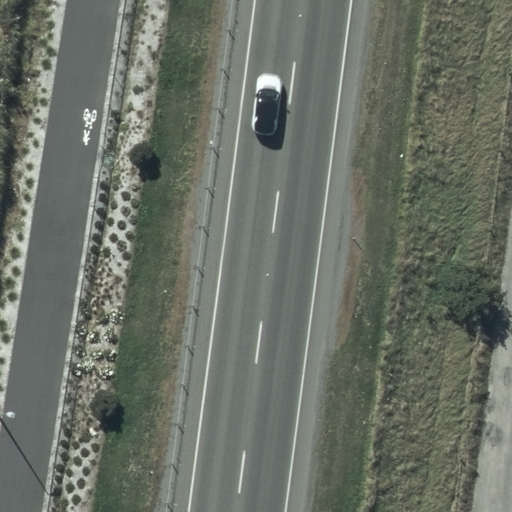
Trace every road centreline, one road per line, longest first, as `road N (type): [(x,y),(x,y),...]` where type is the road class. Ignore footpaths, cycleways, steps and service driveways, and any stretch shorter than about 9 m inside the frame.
road 1 (trunk): [(246,511),(304,0)]
road 2 (track): [(491,511),(511,359)]
